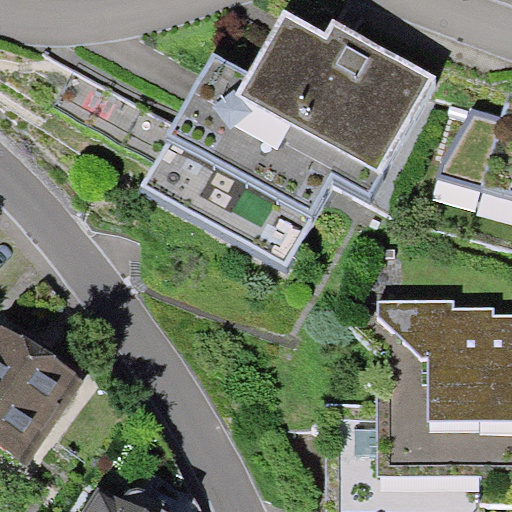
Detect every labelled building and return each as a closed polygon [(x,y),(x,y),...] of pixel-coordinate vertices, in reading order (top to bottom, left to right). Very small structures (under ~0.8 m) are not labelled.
[(324,184),(371,205),(388,173),(450,192),(483,93),(439,83),(425,79),(402,66),(331,28),(322,45),(285,26),(275,20),(240,85),(203,69),(168,140),(142,193),(282,272),(324,184)] [(479,185),(511,195),(511,103),(505,102),(479,185)] [(511,511),(511,313),(497,314),(497,308),(455,310),(455,299),(377,302),(377,319),(423,355),(426,424),(311,427),(314,511),(511,511)] [(0,447),(40,466),(80,382),(0,343),(0,447)] [(124,511),(93,496),(84,511),(124,511)]
